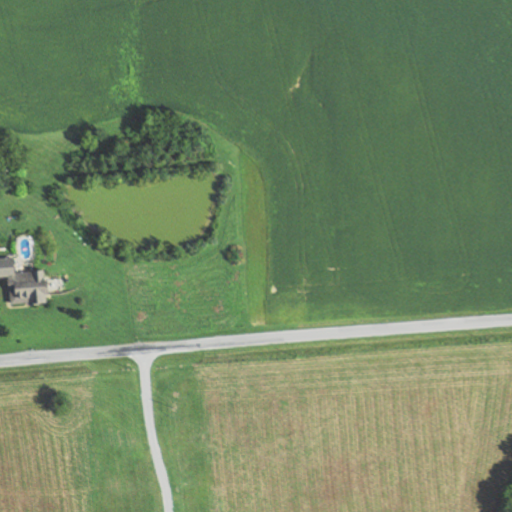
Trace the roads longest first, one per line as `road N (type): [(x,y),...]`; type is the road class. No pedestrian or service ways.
road 1 (residential): [(0,358),(511,318)]
road 2 (residential): [(165,345),(172,511)]
